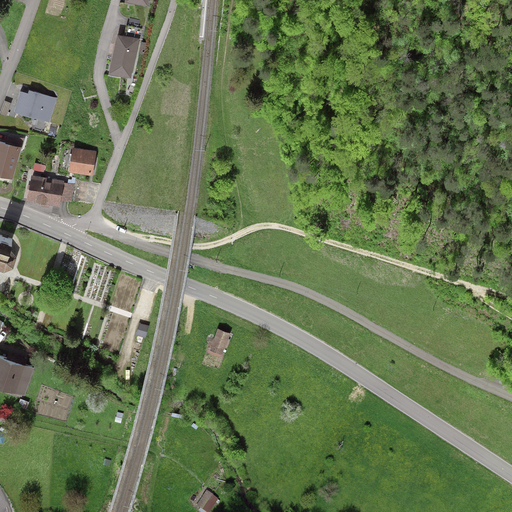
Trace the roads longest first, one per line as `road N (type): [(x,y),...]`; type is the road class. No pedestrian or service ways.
road 1 (tertiary): [(62,231),(278,325),(511,474)]
road 2 (unclassified): [(511,396),(291,287),(82,221),(62,231)]
road 3 (track): [(240,235),(281,225),(511,297)]
